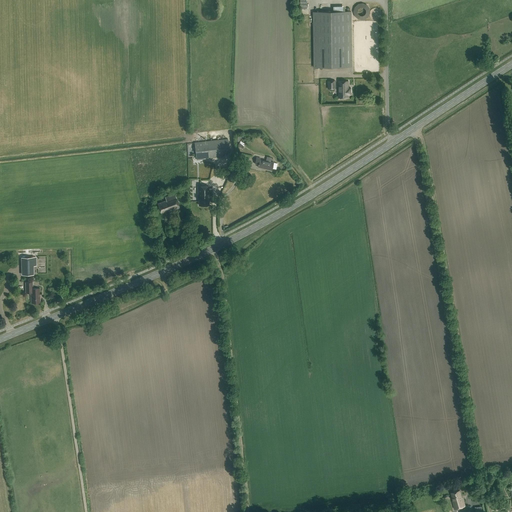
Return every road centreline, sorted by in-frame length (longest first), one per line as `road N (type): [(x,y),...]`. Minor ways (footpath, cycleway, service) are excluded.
road 1 (secondary): [(0,339),(239,236),(392,142)]
road 2 (track): [(86,511),(55,316)]
road 3 (secondary): [(392,142),(511,64)]
road 4 (unclassified): [(392,142),(386,0)]
